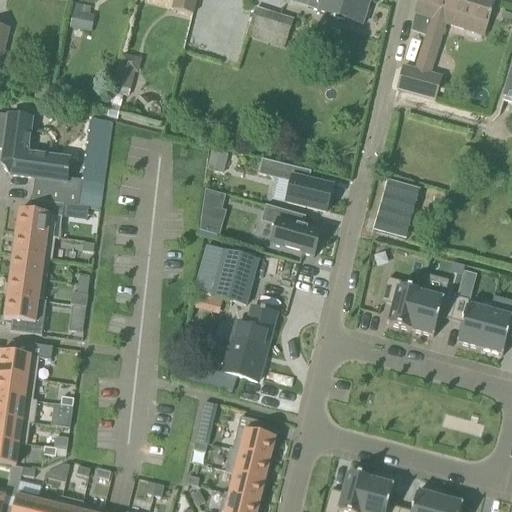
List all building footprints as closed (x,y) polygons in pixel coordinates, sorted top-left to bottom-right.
[(174,0),(172,11),(192,16),(196,0),(174,0)] [(312,0),(310,9),(362,26),(369,3),(371,3),(372,0),(312,0)] [(412,33),(425,37),(437,41),(442,24),(465,32),(468,21),(487,27),(495,3),(486,0),(419,0),(418,4),(412,33)] [(95,15),(82,12),(74,11),(70,28),(92,32),(95,15)] [(284,50),(293,23),(255,11),(246,37),(284,50)] [(0,70),(9,32),(0,30),(0,70)] [(142,60),(123,54),(115,86),(131,90),(135,73),(139,74),(142,60)] [(441,79),(414,72),(403,69),(397,92),(435,102),(441,79)] [(28,156),(33,121),(0,116),(0,151),(4,152),(2,167),(9,178),(35,181),(32,203),(79,209),(82,183),(68,181),(70,162),(28,156)] [(224,174),(229,154),(212,150),(207,169),(224,174)] [(308,183),(310,174),(262,162),(258,177),(290,185),(285,205),(326,214),(332,189),(308,183)] [(389,180),(374,231),(407,240),(422,190),(389,180)] [(226,195),(206,190),(204,205),(223,210),(226,195)] [(59,242),(62,219),(64,207),(32,203),(30,214),(19,213),(16,235),(55,240),(55,241),(59,242)] [(261,224),(275,228),(270,247),(314,260),(321,234),(303,229),(305,219),(265,208),(261,224)] [(52,263),(55,241),(55,240),(16,235),(13,256),(49,261),(49,262),(52,263)] [(94,247),(84,245),(82,254),(93,255),(94,247)] [(258,262),(224,253),(211,299),(246,308),(258,262)] [(46,283),(49,262),(49,261),(13,256),(10,278),(46,283)] [(452,264),(450,273),(462,276),(465,267),(452,264)] [(43,305),(46,283),(10,278),(7,299),(38,303),(38,305),(43,305)] [(79,279),(78,287),(88,289),(89,280),(79,279)] [(411,334),(422,290),(388,281),(381,304),(393,307),(387,328),(411,334)] [(87,297),(88,289),(78,287),(77,296),(87,297)] [(434,340),(439,320),(451,323),(457,299),(422,290),(411,334),(434,340)] [(195,295),(192,308),(206,312),(210,299),(195,295)] [(4,322),(12,322),(11,334),(42,338),(44,327),(35,325),(38,305),(38,303),(7,299),(4,322)] [(480,352),(490,313),(467,307),(469,302),(457,299),(451,323),(462,326),(457,346),(480,352)] [(85,319),(86,311),(72,309),(71,317),(85,319)] [(223,375),(257,385),(262,367),(259,366),(273,316),(265,313),(265,311),(261,310),(260,312),(252,310),(248,329),(237,325),(223,375)] [(508,338),(511,339),(511,317),(511,319),(490,313),(480,352),(503,358),(508,338)] [(0,377),(36,382),(39,361),(51,362),(53,349),(13,344),(11,356),(0,354),(0,377)] [(33,403),(36,382),(0,377),(0,399),(33,404),(33,403)] [(37,403),(33,403),(33,404),(0,399),(0,421),(30,425),(30,426),(34,427),(37,403)] [(60,408),(72,410),(73,402),(61,400),(60,408)] [(216,419),(219,409),(208,406),(205,416),(216,419)] [(54,419),(71,422),(73,410),(72,410),(60,408),(56,407),(54,419)] [(270,462),(275,440),(261,436),(264,425),(240,420),(232,452),(232,453),(270,462)] [(27,448),(30,426),(30,425),(0,421),(0,443),(19,446),(19,447),(27,448)] [(55,450),(66,451),(67,442),(56,440),(55,450)] [(0,466),(16,468),(19,447),(19,446),(0,443),(0,466)] [(209,448),(197,445),(195,453),(207,455),(209,448)] [(55,460),(56,452),(44,450),(43,458),(55,460)] [(265,483),(270,462),(232,453),(232,452),(230,451),(224,474),(234,477),(234,476),(265,483)] [(61,484),(66,467),(64,466),(45,476),(44,480),(61,484)] [(12,468),(9,480),(20,483),(21,479),(23,471),(12,468)] [(88,480),(90,472),(79,469),(76,477),(88,480)] [(34,480),(35,472),(23,471),(21,479),(34,480)] [(109,482),(111,474),(97,471),(96,475),(99,479),(109,482)] [(362,511),(371,482),(367,481),(368,477),(353,473),(352,477),(348,475),(342,496),(331,493),(325,511),(362,511)] [(260,504),(265,483),(234,476),(234,477),(229,496),(229,497),(260,504)] [(199,489),(201,481),(189,478),(187,486),(199,489)] [(388,508),(394,488),(371,482),(362,511),(399,511),(400,511),(388,508)] [(156,487),(148,485),(145,497),(153,499),(156,487)] [(164,489),(156,487),(154,499),(161,501),(164,489)] [(36,511),(40,499),(39,499),(18,493),(14,510),(13,511),(36,511)] [(436,511),(440,500),(417,494),(412,511),(403,511),(400,511),(399,511),(436,511)] [(198,495),(192,499),(198,509),(204,505),(198,495)] [(258,511),(260,504),(229,497),(229,496),(224,495),(220,511),(258,511)] [(58,511),(61,502),(60,501),(39,496),(39,499),(40,499),(36,511),(58,511)] [(0,511),(13,511),(14,510),(3,508),(5,499),(0,497),(0,511)] [(80,511),(82,507),(83,507),(84,505),(61,499),(60,501),(61,502),(58,511),(80,511)] [(461,511),(463,506),(440,500),(436,511),(461,511)]
